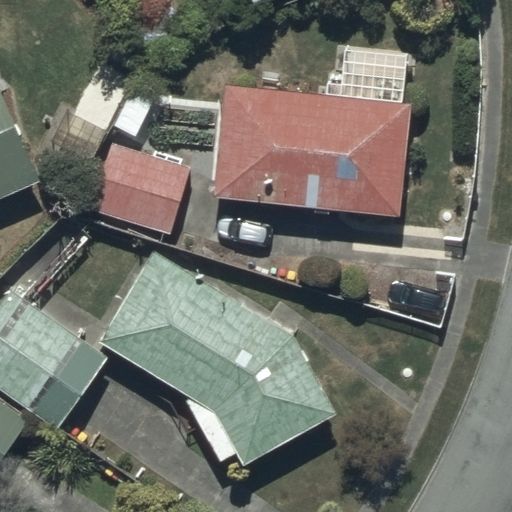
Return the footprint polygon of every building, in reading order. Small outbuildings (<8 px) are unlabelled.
[(0,201),(45,182),(0,75),(0,201)] [(232,89),(221,198),(405,216),(416,107),(232,89)] [(192,169),(115,144),(95,209),(172,233),(192,169)] [(227,465),(243,457),(248,467),(343,417),(300,338),(160,256),(108,345),(187,391),(227,465)] [(113,357),(18,293),(1,320),(0,319),(0,384),(65,428),(113,357)] [(0,462),(29,422),(0,401),(0,462)]
